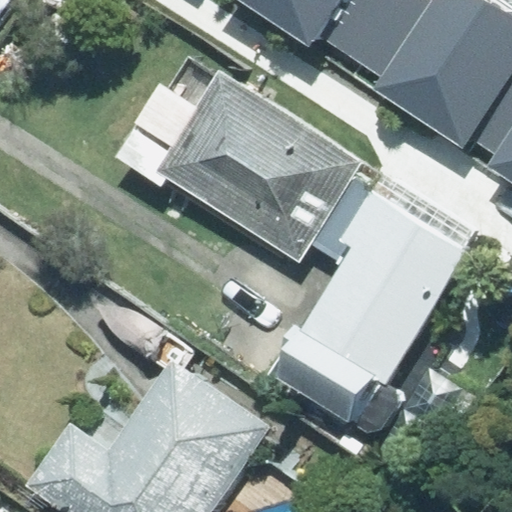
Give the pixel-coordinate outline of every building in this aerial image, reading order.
[(230,0),(307,51),(314,42),(333,54),(369,0),(230,0)] [(376,89),(463,148),(511,75),(511,16),(487,0),(445,0),(442,5),(435,0),(408,0),(363,67),(382,80),(376,89)] [(372,161),(233,70),(168,168),(307,259),(317,244),(350,265),(294,348),(303,354),(288,377),(360,424),(485,235),(406,183),(397,196),(363,174),(372,161)] [(486,163),(511,180),(511,84),(474,141),(493,153),(486,163)] [(81,422),(37,482),(78,511),(220,511),(281,429),(189,361),(122,452),(81,422)]
